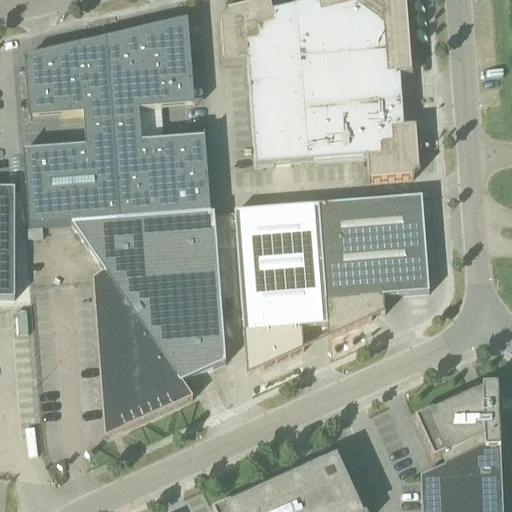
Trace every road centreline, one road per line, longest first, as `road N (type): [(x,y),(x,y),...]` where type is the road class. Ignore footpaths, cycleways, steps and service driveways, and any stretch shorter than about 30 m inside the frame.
road 1 (unclassified): [(477,318),(451,344),(86,511)]
road 2 (unclassified): [(458,0),(477,318)]
road 3 (unknown): [(223,415),(204,266)]
